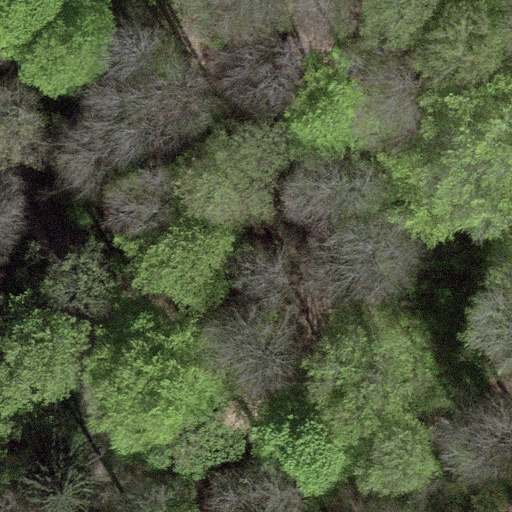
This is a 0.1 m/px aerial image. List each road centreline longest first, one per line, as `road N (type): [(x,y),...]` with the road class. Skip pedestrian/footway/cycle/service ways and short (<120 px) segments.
road 1 (track): [(302,0),(317,317),(310,365),(268,421),(222,442),(114,455)]
road 2 (track): [(112,511),(114,455),(78,286),(0,138)]
